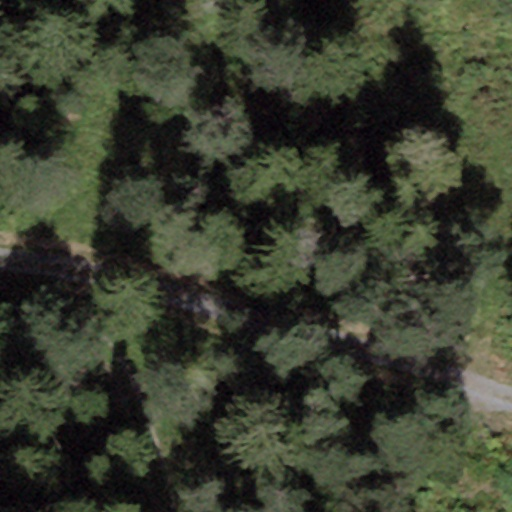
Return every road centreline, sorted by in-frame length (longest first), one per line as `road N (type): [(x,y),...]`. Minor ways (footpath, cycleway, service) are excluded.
road 1 (track): [(0,262),(45,263),(321,338),(511,404)]
road 2 (track): [(45,263),(158,511)]
